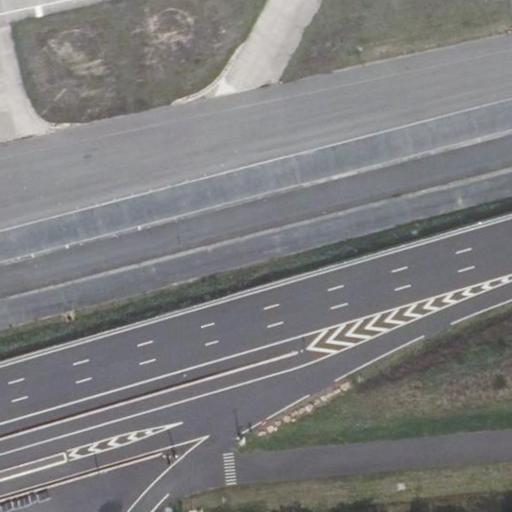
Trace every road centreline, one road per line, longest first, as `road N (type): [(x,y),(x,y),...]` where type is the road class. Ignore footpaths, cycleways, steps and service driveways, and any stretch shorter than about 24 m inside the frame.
road 1 (unknown): [(511,70),(204,140)]
road 2 (unknown): [(0,47),(31,99),(106,162),(204,140)]
road 3 (unknown): [(291,0),(204,140)]
